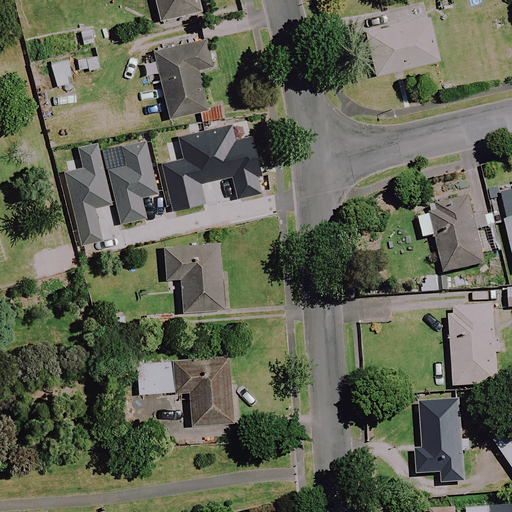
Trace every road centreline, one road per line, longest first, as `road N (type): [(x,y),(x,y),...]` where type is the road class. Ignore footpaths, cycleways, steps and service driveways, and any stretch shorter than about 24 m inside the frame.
road 1 (residential): [(335,511),(317,168)]
road 2 (residential): [(317,168),(511,118)]
road 3 (residential): [(317,168),(280,0)]
